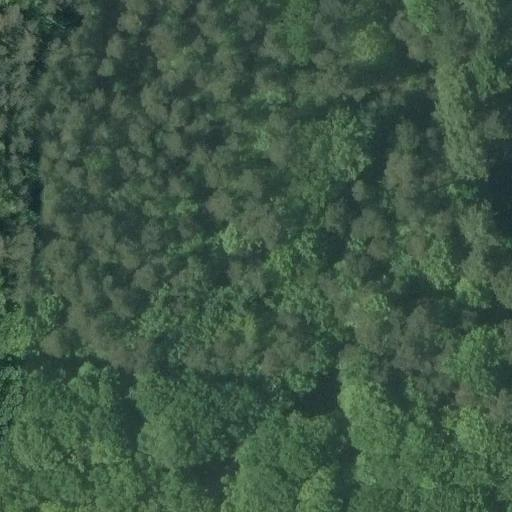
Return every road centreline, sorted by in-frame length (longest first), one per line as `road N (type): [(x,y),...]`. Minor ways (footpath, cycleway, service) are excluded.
road 1 (track): [(466,0),(480,203),(511,364)]
road 2 (track): [(240,464),(511,478)]
road 3 (track): [(240,464),(0,451)]
